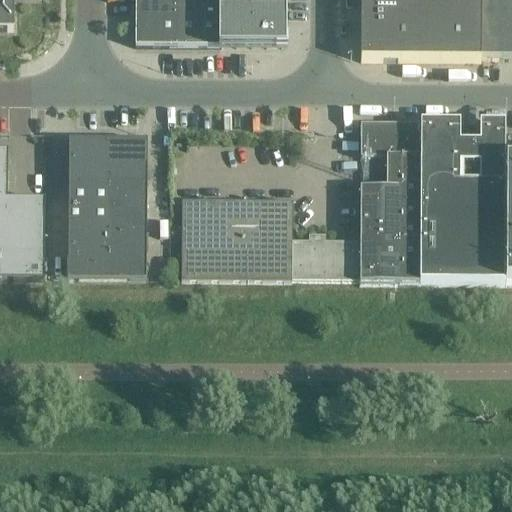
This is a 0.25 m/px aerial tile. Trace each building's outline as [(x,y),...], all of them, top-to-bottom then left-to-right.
[(0,0),(0,33),(14,33),(14,0),(0,0)] [(282,16),(282,0),(135,0),(135,50),(219,51),(219,54),(286,54),(286,17),(282,16)] [(481,59),(481,0),(361,0),(361,64),(481,65),(481,59)] [(511,59),(511,0),(481,0),(481,59),(511,59)] [(420,288),(421,128),(361,128),(360,162),(386,162),(386,176),(373,176),(373,192),(360,192),(360,246),(360,285),(360,288),(420,288)] [(504,289),(504,168),(505,129),(480,129),(480,148),(460,148),(460,129),(421,128),(420,288),(504,289)] [(108,192),(108,145),(69,145),(69,191),(108,192)] [(147,192),(147,145),(108,145),(108,192),(147,192)] [(0,284),(45,285),(45,204),(8,204),(8,156),(0,155),(0,284)] [(108,215),(108,192),(69,191),(68,215),(108,215)] [(147,215),(147,192),(108,192),(108,215),(147,215)] [(360,285),(360,246),(325,245),(325,239),(309,239),(309,245),(292,245),(293,206),(182,205),(181,286),(292,286),(292,284),(360,285)] [(107,238),(108,215),(68,215),(68,238),(107,238)] [(147,238),(147,215),(108,215),(107,238),(147,238)] [(107,261),(107,238),(68,238),(68,261),(107,261)] [(146,262),(147,238),(107,238),(107,261),(146,262)] [(107,285),(107,261),(68,261),(68,284),(107,285)] [(146,285),(146,262),(107,261),(107,285),(146,285)]
